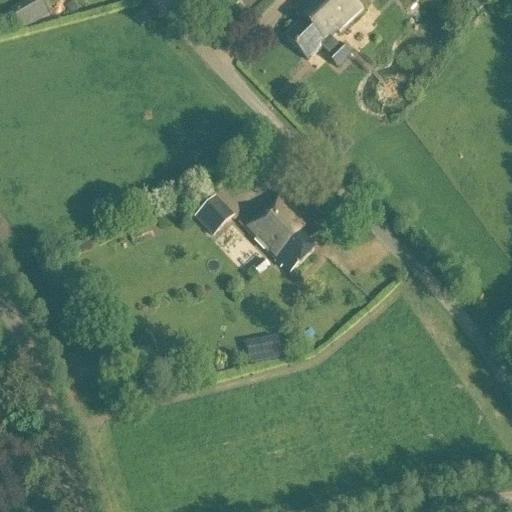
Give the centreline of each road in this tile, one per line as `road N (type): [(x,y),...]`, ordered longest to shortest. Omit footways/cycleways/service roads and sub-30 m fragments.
road 1 (unclassified): [(511,395),(469,327),(157,0)]
road 2 (unclassified): [(0,307),(35,369),(79,511)]
